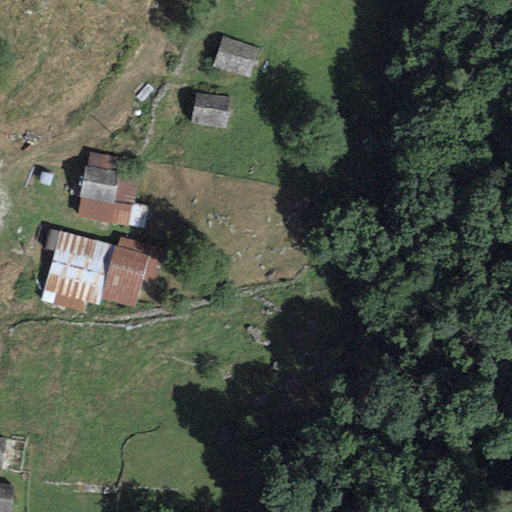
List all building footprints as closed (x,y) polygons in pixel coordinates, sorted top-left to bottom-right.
[(258,49),(222,38),(213,67),(250,78),(258,49)] [(230,96),(196,93),(193,124),(226,127),(230,96)] [(121,156),(89,150),(76,215),(143,229),(148,205),(130,201),(135,176),(118,173),(121,156)] [(118,248),(60,232),(41,301),(84,313),(87,303),(98,306),(100,299),(135,308),(144,275),(158,279),(166,250),(121,238),(118,248)] [(11,511),(15,486),(0,484),(0,511),(11,511)]
